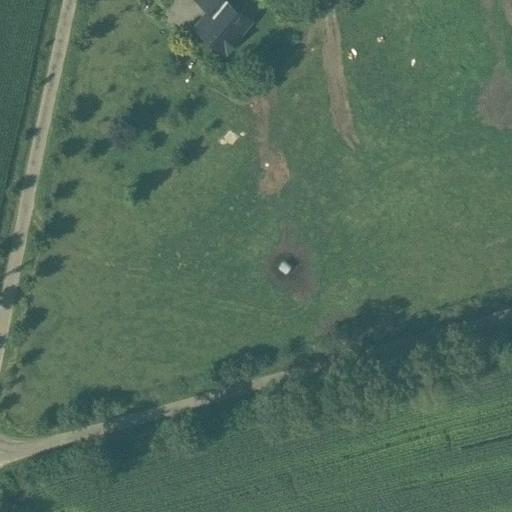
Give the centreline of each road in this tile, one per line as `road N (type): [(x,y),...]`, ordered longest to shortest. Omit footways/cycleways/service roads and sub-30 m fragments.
road 1 (residential): [(511,312),(0,451)]
road 2 (residential): [(69,0),(0,350)]
